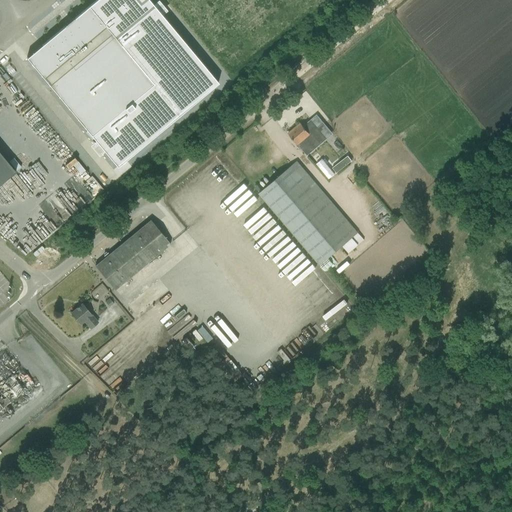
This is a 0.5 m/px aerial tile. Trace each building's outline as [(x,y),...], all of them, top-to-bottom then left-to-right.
[(28,57),(27,58),(43,78),(91,136),(117,167),(218,83),(149,0),(142,0),(137,5),(133,0),(96,0),(89,6),(74,19),(73,18),(64,26),(65,26),(42,45),(59,65),(44,77),(28,57)] [(311,120),(304,126),(301,123),(288,134),(298,145),(304,140),(313,150),(327,138),(311,120)] [(0,184),(15,172),(0,153),(0,184)] [(81,173),(85,169),(76,160),(72,164),(81,173)] [(320,265),(343,245),(358,233),(297,161),(259,193),(320,265)] [(115,290),(170,244),(151,220),(95,266),(115,290)] [(105,302),(109,307),(114,303),(109,298),(105,302)] [(90,328),(98,322),(82,304),(71,313),(80,324),(84,321),(90,328)] [(196,331),(207,342),(213,337),(202,325),(196,331)] [(0,412),(36,384),(11,352),(0,359),(0,412)] [(230,359),(221,366),(230,378),(239,370),(230,359)]
